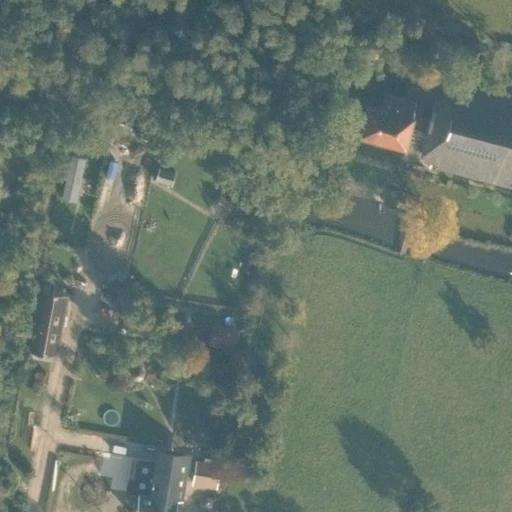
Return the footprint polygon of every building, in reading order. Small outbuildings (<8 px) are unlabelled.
[(427,127),(419,157),(436,162),(435,165),(511,185),(511,88),(441,70),(429,116),(418,114),(425,89),(408,85),(405,97),(385,91),(380,108),(366,104),(359,131),(403,143),(408,122),(427,127)] [(171,184),(175,170),(159,166),(154,179),(171,184)] [(227,212),(234,201),(222,193),(215,205),(227,212)] [(39,289),(28,349),(56,354),(67,295),(39,289)] [(210,322),(209,344),(236,344),(236,322),(210,322)] [(140,365),(136,364),(132,365),(129,369),(129,374),(132,377),(136,379),(140,377),(143,374),(143,369),(140,365)] [(41,384),(44,372),(36,370),(33,382),(41,384)] [(138,490),(134,511),(172,511),(175,497),(181,498),(189,452),(157,446),(153,466),(152,466),(148,491),(138,490)] [(219,463),(195,459),(191,482),(215,486),(219,463)]
